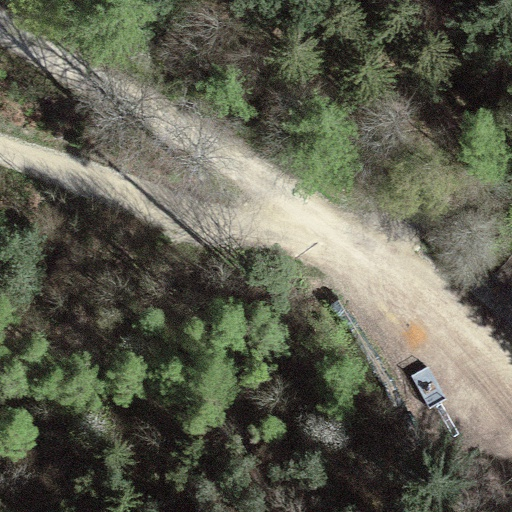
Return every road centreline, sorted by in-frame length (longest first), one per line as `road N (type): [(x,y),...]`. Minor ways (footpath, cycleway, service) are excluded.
road 1 (track): [(360,246),(0,28)]
road 2 (track): [(360,246),(225,217),(0,148)]
road 3 (track): [(469,330),(360,246)]
